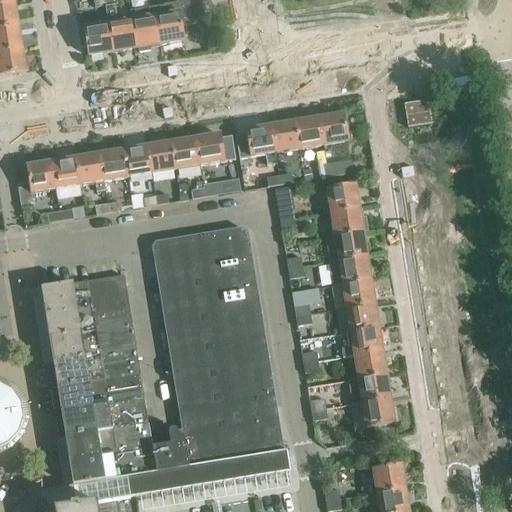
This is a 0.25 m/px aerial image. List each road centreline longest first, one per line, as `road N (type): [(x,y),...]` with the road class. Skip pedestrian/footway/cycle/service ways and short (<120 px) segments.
road 1 (residential): [(438,511),(368,55)]
road 2 (residential): [(313,511),(260,208),(129,229)]
road 3 (residential): [(77,103),(256,72)]
road 4 (residential): [(368,55),(505,30)]
road 5 (residential): [(0,246),(129,229)]
